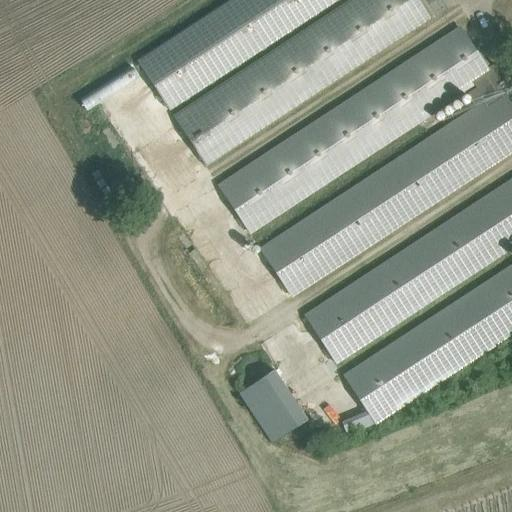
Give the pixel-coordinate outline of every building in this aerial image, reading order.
[(230,0),(137,61),(169,110),(337,0),(230,0)] [(351,0),(174,116),(206,166),(446,7),(441,0),(351,0)] [(254,232),(262,246),(258,248),(263,254),(292,298),(511,151),(511,107),(506,97),(511,93),(511,90),(494,64),(487,69),(459,28),(219,188),(250,234),(254,232)] [(337,364),(511,247),(511,180),(306,317),(337,364)] [(375,422),(511,331),(511,266),(345,377),(375,422)] [(272,442),(307,420),(274,369),(240,392),(272,442)] [(347,435),(372,426),(367,412),(343,421),(347,435)]
